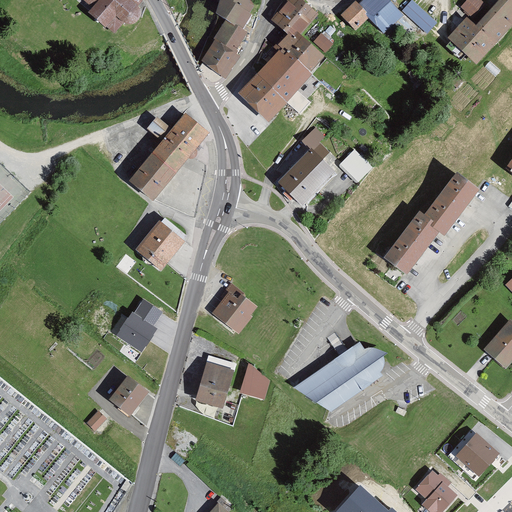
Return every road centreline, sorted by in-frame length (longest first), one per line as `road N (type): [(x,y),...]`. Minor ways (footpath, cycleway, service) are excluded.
road 1 (tertiary): [(225,202),(139,511)]
road 2 (tertiary): [(225,202),(296,232),(406,338)]
road 3 (residential): [(511,227),(406,338)]
road 4 (tertiary): [(406,338),(503,416)]
road 5 (residential): [(273,0),(242,68),(210,105)]
